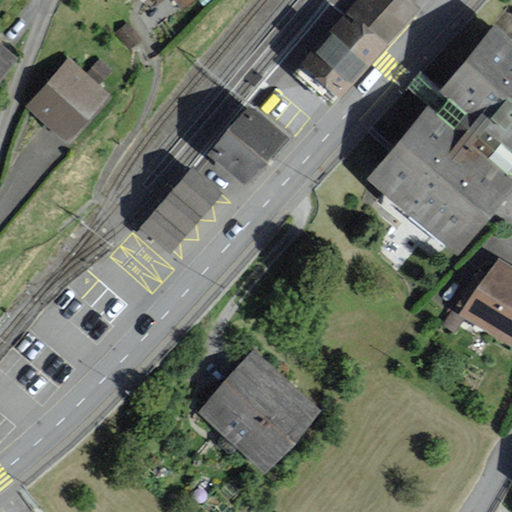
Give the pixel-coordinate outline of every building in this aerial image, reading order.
[(197,0),(177,0),(185,9),(197,0)] [(405,0),(363,0),(353,12),(385,39),(414,8),(405,0)] [(337,92),(385,39),(353,12),(306,64),(337,92)] [(511,37),(496,25),(443,91),(453,99),(442,113),(429,103),(371,176),(461,246),(511,182),(511,168),(511,167),(511,166),(511,37)] [(0,76),(18,55),(0,40),(0,76)] [(111,92),(71,56),(27,104),(67,140),(111,92)] [(283,134),(249,106),(212,150),(246,179),(283,134)] [(222,197),(192,170),(178,186),(142,226),(172,253),(222,197)] [(511,266),(499,259),(462,314),(511,343),(511,341),(511,266)] [(320,409),(255,350),(200,410),(265,469),(320,409)]
